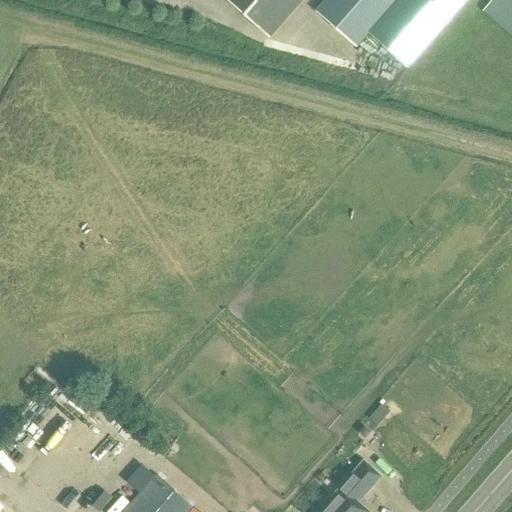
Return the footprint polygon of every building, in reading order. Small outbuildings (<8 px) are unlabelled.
[(225,0),(274,41),(308,0),(225,0)] [(369,33),(397,0),(329,0),(318,13),(356,47),(369,33)] [(409,69),(469,0),(397,0),(369,33),(409,69)] [(511,0),(493,0),(484,11),(511,35),(511,0)] [(369,511),(359,503),(382,477),(366,462),(337,495),(339,498),(326,511),(369,511)] [(192,511),(196,508),(157,474),(125,511),(123,508),(119,511),(192,511)]
